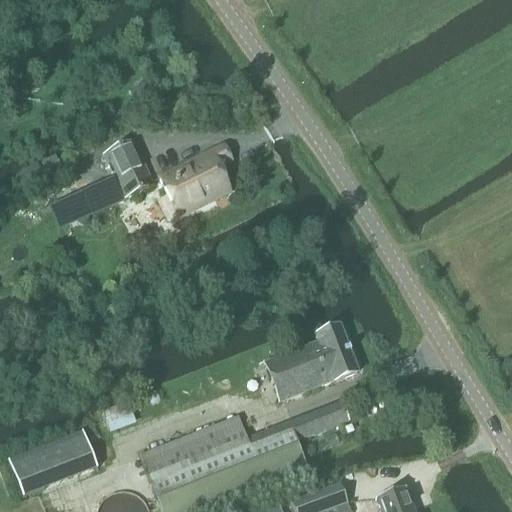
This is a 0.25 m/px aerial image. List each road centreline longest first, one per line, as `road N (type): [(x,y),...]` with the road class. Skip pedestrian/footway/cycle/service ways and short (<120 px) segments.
road 1 (tertiary): [(511,452),(439,351),(397,266),(221,0)]
road 2 (track): [(439,351),(261,423),(231,413),(124,451),(122,469),(77,511)]
road 3 (track): [(511,89),(433,137),(365,135),(324,150)]
